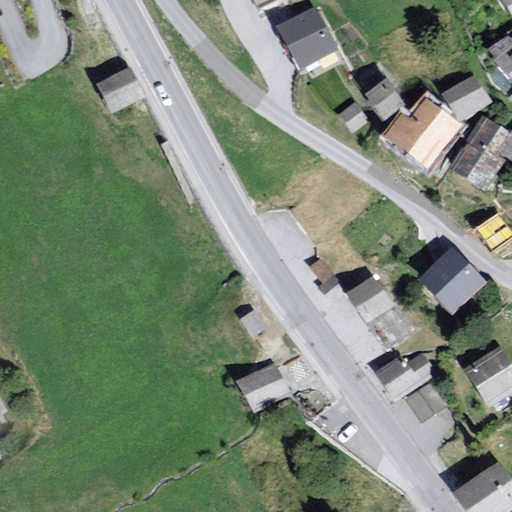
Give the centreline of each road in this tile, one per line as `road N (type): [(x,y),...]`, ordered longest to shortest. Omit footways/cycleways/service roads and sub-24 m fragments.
road 1 (secondary): [(121,0),(259,254),(447,511)]
road 2 (residential): [(511,280),(407,200),(245,98),(163,0)]
